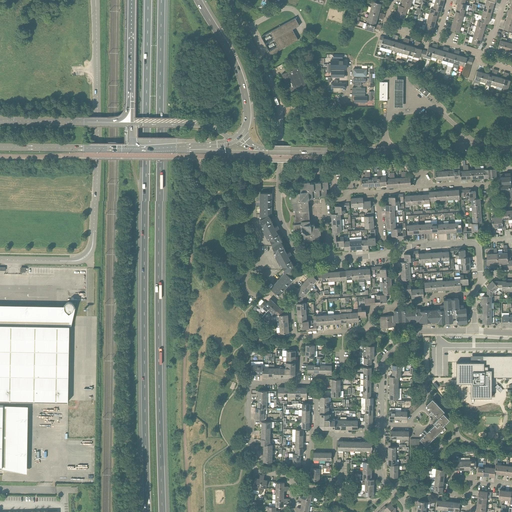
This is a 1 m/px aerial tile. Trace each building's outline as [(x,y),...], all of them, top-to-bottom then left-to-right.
[(371,7),(380,9),(381,7),(382,7),(384,1),(379,0),(376,0),(376,2),(373,1),(371,7)] [(399,6),(407,8),(410,9),(411,3),(402,1),(401,3),(402,3),(402,6),(399,5),(399,6)] [(457,8),(465,11),(467,5),(464,4),(456,2),(458,3),(457,8)] [(433,9),(439,11),(441,12),(443,6),(434,3),(433,9)] [(369,13),(379,15),(380,13),(379,13),(380,9),(371,7),(369,13)] [(429,14),(439,17),(439,14),(438,14),(439,11),(433,9),(430,8),(429,14)] [(481,16),(490,18),(491,13),(483,10),(481,16)] [(454,19),(462,22),(463,16),(455,14),(454,19)] [(477,21),(486,24),(488,24),(490,18),(481,16),(480,21),(477,20),(477,21)] [(271,55),(298,40),(292,29),(299,25),(295,18),(261,37),(271,55)] [(366,23),(376,26),(377,24),(376,24),(377,20),(368,18),(366,23)] [(425,25),(435,28),(436,25),(435,25),(436,22),(427,19),(425,25)] [(476,26),(486,29),(486,27),(485,26),(486,24),(477,21),(476,26)] [(373,32),(374,29),(375,29),(376,26),(366,23),(365,29),(373,32)] [(450,30),(459,33),(460,27),(452,25),(450,30)] [(473,37),(483,40),(483,38),(482,37),(483,34),(474,32),(473,37)] [(380,47),(386,49),(389,40),(386,39),(386,38),(380,36),(379,42),(382,43),(380,47)] [(386,49),(392,50),(395,40),(392,39),(392,41),(389,40),(386,49)] [(504,50),(506,42),(506,40),(502,39),(501,40),(500,40),(498,48),(504,50)] [(397,52),(403,53),(405,43),(403,42),(403,44),(400,43),(397,52)] [(426,56),(432,57),(435,45),(433,44),(432,47),(428,47),(427,51),(424,51),(422,57),(425,58),(426,56)] [(413,56),(414,56),(417,46),(414,46),(413,47),(411,46),(408,55),(413,56)] [(420,56),(422,57),(424,51),(422,50),(422,49),(419,48),(419,47),(417,46),(414,56),(419,58),(420,56)] [(437,59),(443,60),(446,48),(444,47),(443,51),(440,50),(437,59)] [(443,60),(448,62),(451,53),(448,52),(449,48),(446,48),(443,60)] [(448,62),(453,63),(457,51),(454,50),(453,54),(451,53),(448,62)] [(460,52),(457,51),(453,63),(459,65),(462,56),(458,55),(460,52)] [(459,65),(464,67),(465,65),(466,62),(468,56),(465,56),(464,57),(462,56),(459,65)] [(289,93),(307,86),(299,67),(282,75),(289,93)] [(353,77),(367,77),(367,68),(353,67),(353,77)] [(474,80),(480,81),(483,73),(477,71),(474,80)] [(485,83),(491,85),(494,75),(491,74),(491,75),(488,74),(485,83)] [(491,85),(497,86),(499,77),(496,77),(496,75),(494,75),(491,85)] [(497,86),(502,88),(505,78),(502,77),(502,78),(499,77),(497,86)] [(505,78),(502,88),(508,89),(510,81),(507,80),(507,79),(505,78)] [(403,79),(395,79),(395,107),(403,107),(403,79)] [(426,97),(429,93),(422,87),(419,90),(426,97)] [(511,173),(505,174),(500,174),(500,184),(499,184),(499,192),(503,192),(503,196),(509,195),(510,199),(511,198),(511,173)] [(313,197),(324,196),(327,196),(327,189),(328,189),(328,181),(310,183),(310,181),(302,182),(302,187),(300,187),(300,190),(308,190),(309,198),(313,198),(313,197)] [(310,224),(309,213),(308,199),(309,198),(308,190),(300,190),(301,191),(300,192),(296,192),(296,194),(291,195),(291,202),(293,202),(293,209),(295,209),(295,216),(294,216),(294,223),(293,224),(293,231),(299,231),(299,233),(303,233),(304,234),(310,233),(311,232),(311,225),(310,224)] [(471,199),(476,199),(475,191),(469,192),(469,196),(466,196),(466,200),(471,199)] [(492,224),(502,223),(502,212),(498,212),(499,217),(491,218),(492,224)] [(263,227),(271,223),(272,222),(269,216),(269,215),(260,215),(260,220),(263,227)] [(261,227),(265,234),(278,227),(277,226),(273,228),(271,223),(263,227),(261,227)] [(495,228),(503,228),(503,226),(502,223),(492,224),(492,233),(495,233),(495,228)] [(320,245),(319,238),(319,235),(321,235),(320,227),(315,227),(315,225),(311,225),(311,232),(310,233),(304,234),(304,245),(308,245),(311,244),(312,248),(316,247),(316,246),(320,245)] [(269,239),(277,235),(275,230),(279,228),(278,227),(265,234),(268,241),(270,240),(269,239)] [(398,236),(397,232),(401,232),(401,228),(396,228),(391,229),(391,236),(398,236)] [(273,246),(281,242),(282,241),(279,234),(277,235),(269,239),(270,240),(273,246)] [(367,240),(368,244),(376,244),(375,238),(371,238),(371,234),(367,235),(367,240)] [(336,247),(344,246),(344,241),(344,236),(340,237),(340,240),(336,240),(336,247)] [(275,253),(283,249),(285,248),(281,242),(273,246),(272,246),(275,253)] [(497,259),(497,253),(497,248),(493,249),(494,254),(486,254),(487,260),(497,259)] [(508,258),(507,255),(507,248),(504,248),(504,253),(497,253),(497,259),(508,258)] [(274,254),(277,260),(291,253),(290,252),(286,254),(283,249),(275,253),(274,254)] [(460,258),(465,257),(465,250),(458,250),(459,254),(455,255),(455,258),(460,258)] [(282,266),(289,261),(287,257),(291,254),(291,253),(277,260),(281,267),(282,266)] [(414,257),(411,258),(410,254),(404,254),(404,262),(409,262),(414,261),(414,257)] [(505,269),(508,269),(508,258),(497,259),(498,264),(505,264),(505,269)] [(498,269),(498,264),(497,259),(487,260),(487,265),(494,264),(495,269),(498,269)] [(285,272),(292,274),(291,269),(295,267),(291,261),(289,261),(282,266),(285,272)] [(382,277),(387,276),(386,268),(380,269),(380,273),(375,273),(375,274),(375,277),(382,277)] [(280,278),(289,285),(293,280),(290,276),(292,274),(285,272),(280,278)] [(322,282),(328,281),(328,272),(321,273),(322,274),(318,274),(319,281),(322,281),(322,282)] [(318,280),(319,281),(318,274),(311,275),(311,274),(307,279),(314,285),(318,280)] [(460,280),(461,285),(468,284),(468,278),(464,278),(464,275),(460,275),(460,280)] [(284,291),(289,285),(280,278),(275,283),(284,291)] [(310,289),(314,285),(307,279),(303,283),(310,289)] [(499,287),(502,287),(502,281),(493,281),(492,281),(489,284),(496,290),(499,287)] [(279,296),(284,291),(275,283),(270,289),(279,296)] [(306,294),(310,289),(303,283),(299,288),(306,294)] [(491,296),(493,296),(493,293),(496,290),(489,284),(487,287),(487,293),(490,293),(490,296),(491,296)] [(297,302),(303,302),(303,299),(302,299),(306,294),(299,288),(295,293),(296,294),(297,302)] [(376,298),(380,298),(380,302),(386,302),(386,294),(383,295),(383,294),(376,295),(376,298)] [(467,323),(467,315),(466,308),(463,308),(463,305),(459,305),(458,298),(444,299),(444,306),(440,306),(440,310),(444,309),(452,309),(453,318),(456,317),(457,323),(467,323)] [(264,306),(269,310),(275,303),(270,299),(266,303),(264,301),(260,306),(262,308),(264,306)] [(274,313),(274,314),(279,308),(279,307),(275,303),(269,310),(273,314),(274,313)] [(358,312),(359,317),(366,317),(366,310),(361,311),(361,307),(358,307),(358,312)] [(279,321),(288,321),(288,315),(287,315),(279,308),(274,314),(276,316),(278,315),(279,321)] [(424,322),(423,317),(423,311),(420,311),(420,309),(415,309),(416,320),(416,323),(424,322)] [(438,323),(445,323),(444,309),(440,310),(437,310),(438,316),(438,321),(438,323)] [(453,318),(452,309),(444,309),(445,323),(453,322),(453,318)] [(395,322),(402,322),(401,310),(394,311),(394,315),(395,322)] [(402,322),(409,321),(409,310),(401,310),(402,322)] [(395,327),(395,322),(394,315),(387,316),(388,327),(395,327)] [(381,328),(388,327),(387,316),(380,317),(381,328)] [(0,467),(2,468),(3,406),(0,405),(0,400),(68,402),(69,326),(55,326),(55,321),(50,321),(50,326),(15,326),(15,320),(11,320),(11,325),(0,325),(0,467)] [(309,329),(309,324),(312,324),(312,320),(307,321),(302,321),(302,329),(309,329)] [(277,333),(277,337),(284,337),(283,333),(289,333),(288,327),(279,328),(280,333),(277,333)] [(456,362),(456,383),(470,383),(470,398),(492,398),(492,378),(497,378),(497,379),(502,379),(502,378),(506,378),(506,379),(511,379),(511,378),(511,377),(511,355),(471,356),(471,360),(479,360),(479,362),(456,362)] [(292,377),(294,376),(295,374),(295,362),(286,362),(286,367),(285,367),(285,368),(280,368),(279,377),(292,377)] [(426,445),(432,439),(437,434),(445,427),(443,425),(449,419),(443,413),(445,412),(439,405),(432,399),(426,405),(431,410),(429,413),(430,414),(431,415),(433,412),(438,418),(437,419),(433,423),(435,424),(431,428),(427,432),(425,430),(424,431),(423,432),(425,434),(419,439),(422,442),(426,445)] [(335,429),(335,420),(330,419),(330,420),(329,419),(329,414),(324,414),(320,413),(319,426),(323,429),(335,429)] [(15,471),(28,471),(27,444),(28,443),(28,441),(20,441),(20,447),(17,447),(17,452),(14,453),(14,457),(15,457),(15,471)] [(477,475),(483,476),(484,467),(485,464),(483,464),(483,467),(478,466),(477,475)] [(253,490),(259,491),(262,475),(260,475),(259,479),(255,478),(253,490)] [(263,488),(266,489),(267,480),(263,479),(264,476),(262,475),(259,491),(259,493),(262,494),(263,488)] [(301,504),(309,506),(311,500),(299,498),(298,500),(302,501),(301,504)] [(395,511),(396,508),(394,508),(390,503),(385,508),(384,507),(380,511),(381,511),(383,511),(384,511),(395,511)]
